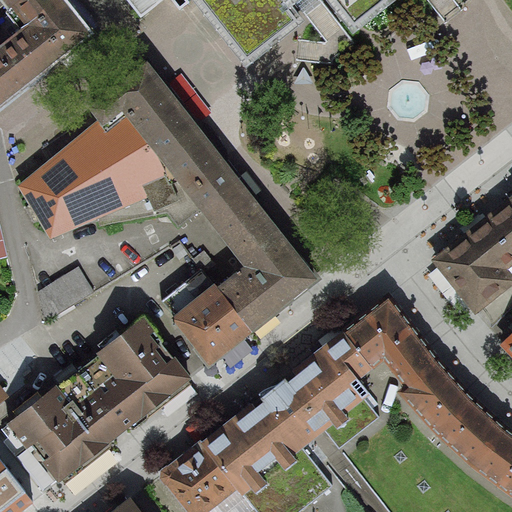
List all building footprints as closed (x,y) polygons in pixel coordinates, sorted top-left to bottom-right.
[(0,0),(0,11),(5,18),(28,0),(0,0)] [(61,0),(28,0),(5,18),(19,35),(0,49),(0,107),(91,38),(65,4),(61,0)] [(123,0),(136,17),(157,0),(195,0),(244,61),(317,0),(333,0),(357,26),(390,0),(123,0)] [(21,192),(56,240),(99,224),(102,228),(167,210),(179,227),(202,211),(246,270),(221,289),(253,333),(316,287),(153,64),(91,110),(100,122),(21,192)] [(511,205),(509,201),(435,258),(476,312),(511,284),(511,273),(505,264),(511,258),(511,205)] [(208,366),(253,333),(221,289),(218,285),(173,318),(208,366)] [(354,385),(386,361),(410,393),(405,397),(472,466),(511,495),(511,435),(505,430),(451,376),(419,336),(392,300),(327,350),(354,385)] [(8,415),(56,479),(193,376),(144,312),(8,415)] [(511,335),(503,345),(511,352),(511,335)] [(354,385),(327,350),(204,444),(239,489),(244,495),(303,450),(366,401),(354,385)] [(208,511),(239,489),(204,444),(162,477),(189,511),(208,511)] [(0,511),(28,511),(46,500),(0,447),(0,511)] [(297,511),(331,486),(303,450),(244,495),(256,511),(297,511)] [(142,511),(126,491),(98,511),(142,511)]
